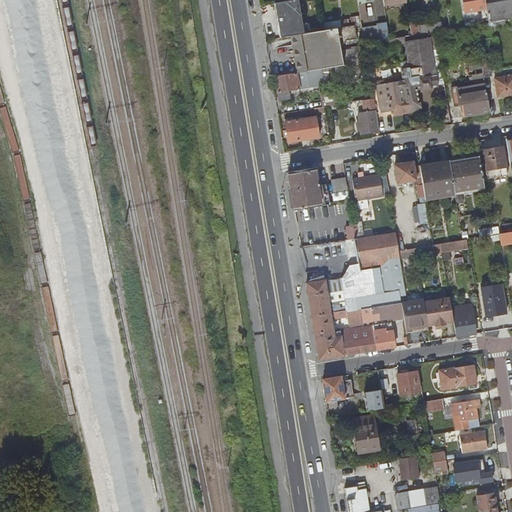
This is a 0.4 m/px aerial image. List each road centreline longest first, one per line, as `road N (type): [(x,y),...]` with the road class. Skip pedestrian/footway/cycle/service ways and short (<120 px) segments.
road 1 (primary): [(218,0),(302,511)]
road 2 (residential): [(511,125),(264,166)]
road 3 (primary): [(298,371),(264,166)]
road 4 (residential): [(495,344),(298,371)]
road 5 (primary): [(264,166),(236,0)]
road 6 (primary): [(322,511),(298,371)]
